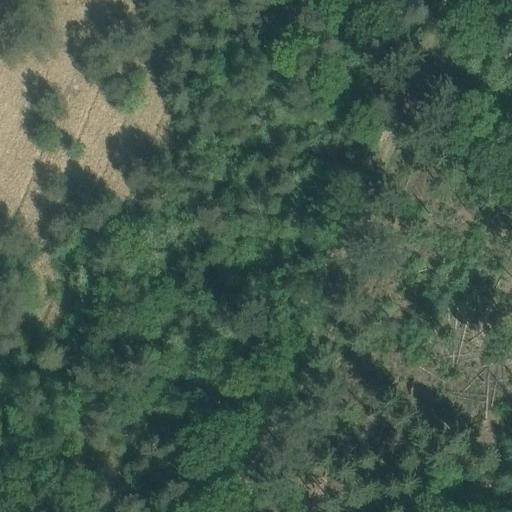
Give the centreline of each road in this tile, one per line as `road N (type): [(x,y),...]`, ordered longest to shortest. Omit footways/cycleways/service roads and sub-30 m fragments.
road 1 (track): [(446,0),(230,511)]
road 2 (track): [(320,0),(418,65),(511,160)]
